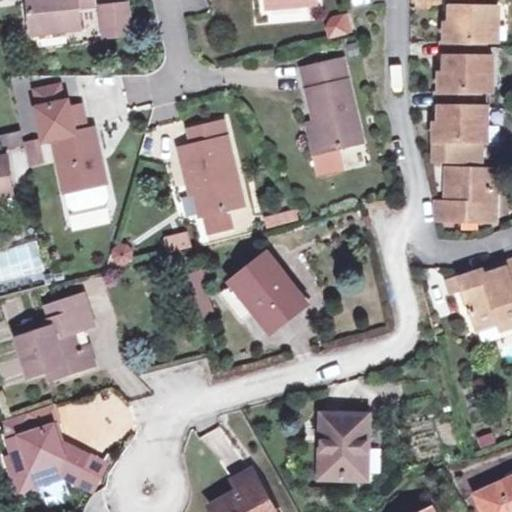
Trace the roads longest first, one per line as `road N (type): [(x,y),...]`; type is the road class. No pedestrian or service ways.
road 1 (residential): [(144,491),(174,400),(390,349),(406,337),(412,319),(393,255),(395,233),(415,218)]
road 2 (residential): [(415,218),(395,0)]
